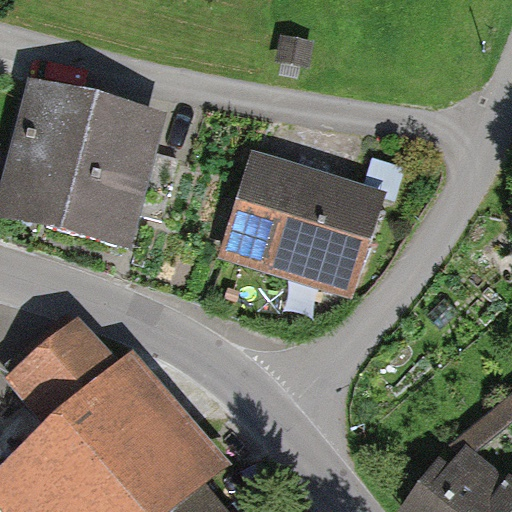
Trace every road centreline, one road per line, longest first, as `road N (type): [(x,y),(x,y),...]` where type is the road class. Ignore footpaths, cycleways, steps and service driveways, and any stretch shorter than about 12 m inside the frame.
road 1 (unclassified): [(276,420),(415,286),(511,110)]
road 2 (unclassified): [(276,420),(227,371),(161,330),(0,275)]
road 3 (unclassified): [(354,511),(276,420)]
